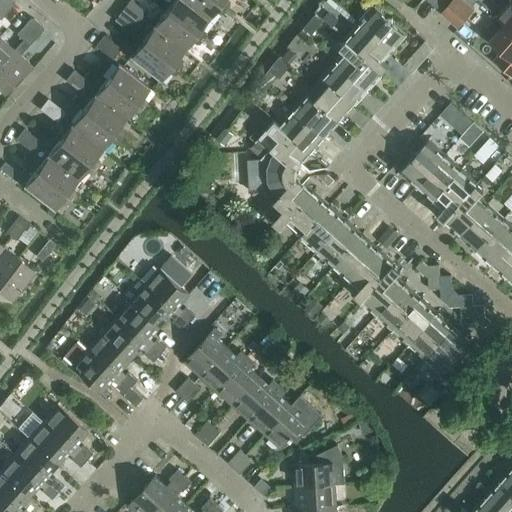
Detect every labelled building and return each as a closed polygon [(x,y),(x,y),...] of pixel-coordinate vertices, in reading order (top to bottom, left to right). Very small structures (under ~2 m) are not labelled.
[(12,0),(5,0),(0,6),(0,19),(13,4),(13,1),(12,0)] [(122,10),(130,17),(138,7),(130,0),(122,10)] [(181,0),(173,0),(172,1),(164,11),(202,40),(205,36),(205,33),(199,29),(206,19),(181,0)] [(212,0),(181,0),(206,19),(214,10),(219,14),(222,14),(226,10),(212,0)] [(212,0),(226,10),(229,6),(228,3),(225,0),(212,0)] [(444,0),(427,0),(436,9),(444,0)] [(452,0),(441,13),(450,20),(466,2),(462,0),(452,0)] [(496,17),(504,24),(511,30),(511,1),(511,0),(496,17)] [(466,2),(450,20),(458,28),(474,10),(466,2)] [(375,8),(360,24),(390,51),(405,35),(409,39),(410,38),(393,23),(392,18),(387,18),(371,3),(370,4),(375,8)] [(157,21),(138,7),(130,17),(149,31),(153,26),(157,21)] [(164,11),(157,21),(153,26),(183,50),(190,41),(195,45),(199,44),(202,40),(164,11)] [(313,14),(307,22),(316,29),(322,22),(313,14)] [(16,34),(22,40),(37,23),(33,19),(30,19),(16,34)] [(37,23),(22,40),(28,45),(42,30),(42,26),(37,23)] [(360,24),(346,40),(382,72),(388,65),(382,60),(390,51),(360,24)] [(489,41),(502,52),(511,60),(511,30),(504,24),(489,41)] [(153,26),(149,31),(141,41),(178,71),(181,67),(181,63),(176,59),(183,50),(153,26)] [(95,46),(103,52),(111,42),(103,36),(95,46)] [(0,37),(0,64),(14,49),(0,37)] [(346,53),(338,62),(368,89),(382,72),(346,40),(340,47),(346,53)] [(178,71),(141,41),(129,57),(159,81),(166,71),(172,75),(175,75),(178,71)] [(111,42),(103,52),(112,59),(120,49),(111,42)] [(425,42),(409,59),(418,67),(433,49),(425,42)] [(14,49),(0,64),(0,88),(3,91),(29,63),(14,49)] [(282,57),(283,58),(290,64),(296,56),(288,49),(282,57)] [(511,76),(511,60),(502,52),(494,61),(511,77),(511,76)] [(279,57),(268,69),(269,70),(278,77),(280,79),(290,67),(279,57)] [(418,67),(409,59),(403,66),(412,73),(418,67)] [(323,78),(353,105),(357,109),(358,108),(353,104),(368,89),(338,62),(324,78),(319,74),(323,78)] [(118,64),(106,80),(143,109),(146,105),(146,101),(140,97),(148,87),(118,64)] [(65,81),(73,87),(81,77),(73,70),(65,81)] [(269,70),(261,80),(270,88),(278,77),(269,70)] [(81,77),(73,87),(82,94),(90,83),(81,77)] [(314,88),(309,94),(339,121),(344,115),(348,119),(349,119),(344,115),(353,105),(323,78),(315,88),(310,84),(314,88)] [(106,80),(94,95),(124,118),(131,109),(137,113),(140,113),(143,109),(106,80)] [(309,94),(295,110),(325,137),(339,121),(309,94)] [(94,95),(82,110),(120,139),(123,135),(122,132),(117,127),(124,118),(94,95)] [(39,109),(48,116),(56,105),(47,99),(39,109)] [(450,103),(440,114),(447,120),(457,109),(450,102),(450,103)] [(56,105),(48,116),(56,122),(64,112),(56,105)] [(82,110),(70,125),(100,149),(108,139),(113,143),(116,143),(120,139),(82,110)] [(295,110),(281,126),(280,126),(310,153),(325,137),(295,110)] [(251,148),(262,157),(271,147),(296,170),(296,169),(310,153),(280,126),(281,126),(274,120),(249,148),(250,149),(251,148)] [(474,124),(468,131),(476,138),(482,131),(474,124)] [(70,125),(59,140),(96,169),(99,165),(99,162),(93,158),(100,149),(70,125)] [(224,128),(215,139),(224,146),(233,135),(224,128)] [(15,139),(23,146),(31,135),(23,129),(15,139)] [(31,135),(23,146),(32,152),(40,142),(31,135)] [(401,171),(417,186),(444,156),(428,141),(432,137),(431,136),(416,153),(412,154),(412,158),(396,175),(397,176),(401,171)] [(59,140),(47,155),(77,179),(84,170),(89,174),(93,173),(96,169),(59,140)] [(271,147),(262,157),(261,159),(262,191),(264,192),(274,202),(297,177),(296,170),(271,147)] [(47,155),(35,170),(72,200),(75,196),(75,192),(70,188),(77,179),(47,155)] [(444,156),(417,186),(433,200),(460,170),(444,156)] [(327,157),(316,169),(327,169),(327,168),(333,162),(327,157)] [(4,162),(0,167),(0,168),(16,181),(21,175),(4,162)] [(72,200),(35,170),(23,186),(53,210),(60,200),(66,204),(69,204),(72,200)] [(460,170),(433,200),(443,208),(437,214),(444,221),(476,185),(460,170)] [(328,175),(316,175),(329,186),(334,180),(328,175)] [(274,202),(264,192),(254,203),(253,202),(252,203),(280,229),(286,222),(312,192),(297,178),(297,177),(274,202)] [(476,185),(444,221),(460,235),(487,205),(478,197),(483,191),(476,185)] [(286,222),(301,236),(328,206),(312,192),(286,222)] [(328,206),(301,236),(301,237),(297,240),(298,241),(302,236),(318,251),(345,221),(329,207),(333,202),(332,202),(328,206)] [(487,205),(460,235),(476,249),(503,220),(487,205)] [(18,215),(12,224),(22,232),(28,223),(18,215)] [(511,227),(503,220),(476,249),(492,264),(511,241),(511,227)] [(345,221),(318,251),(334,265),(361,235),(345,221)] [(22,232),(12,224),(5,232),(15,240),(22,232)] [(390,228),(379,240),(383,243),(383,244),(394,231),(390,228)] [(394,231),(383,244),(387,247),(398,235),(394,231)] [(361,235),(334,265),(350,279),(377,250),(361,235)] [(48,239),(35,256),(41,260),(54,244),(48,239)] [(511,241),(492,264),(509,278),(511,274),(511,241)] [(3,245),(0,249),(0,280),(18,257),(3,245)] [(377,250),(350,279),(359,287),(354,294),(361,300),(393,264),(377,250)] [(18,257),(0,280),(0,292),(10,300),(34,270),(18,257)] [(428,278),(428,266),(422,261),(416,267),(428,278)] [(393,264),(361,300),(377,314),(404,285),(395,277),(400,270),(393,264)] [(439,265),(428,266),(428,278),(429,289),(440,289),(440,276),(439,265)] [(160,268),(145,284),(189,323),(195,316),(186,307),(183,310),(179,306),(190,294),(160,268)] [(451,275),(440,276),(440,289),(441,299),(445,303),(455,292),(452,288),(451,275)] [(145,284),(131,300),(160,327),(171,315),(175,319),(173,322),(183,330),(189,323),(145,284)] [(297,284),(292,290),(301,298),(306,292),(297,284)] [(404,285),(377,314),(393,329),(420,299),(404,285)] [(455,292),(445,303),(450,307),(461,307),(461,306),(473,306),(473,305),(473,294),(459,295),(455,292)] [(420,299),(393,329),(409,343),(436,314),(420,299)] [(131,300),(117,317),(160,355),(166,348),(157,340),(155,342),(150,338),(160,327),(131,300)] [(310,301),(303,308),(312,317),(319,309),(310,301)] [(461,306),(461,307),(461,317),(472,317),(471,317),(485,316),(484,305),(473,305),(473,306),(461,306)] [(321,313),(316,318),(325,326),(330,320),(321,313)] [(436,314),(409,343),(425,358),(452,328),(436,314)] [(471,317),(472,317),(484,328),(490,321),(485,316),(471,317)] [(117,317),(102,333),(132,359),(142,347),(146,351),(144,354),(154,362),(160,355),(117,317)] [(344,321),(339,326),(345,332),(350,326),(344,321)] [(184,361),(201,376),(227,347),(217,338),(222,334),(214,327),(184,361)] [(452,328),(425,358),(442,372),(438,377),(447,367),(452,371),(468,353),(464,349),(473,338),(472,338),(468,342),(452,328)] [(102,333),(88,349),(131,388),(138,381),(128,372),(126,375),(121,371),(132,359),(102,333)] [(131,388),(88,349),(79,341),(64,358),(102,392),(113,380),(118,384),(116,386),(125,394),(124,396),(136,407),(143,398),(131,388)] [(227,347),(201,376),(217,391),(247,357),(240,351),(236,355),(227,347)] [(247,357),(217,391),(233,405),(259,376),(250,367),(254,363),(247,357)] [(259,376),(233,405),(249,419),(279,385),(273,379),(269,384),(259,376)] [(176,391),(182,397),(195,383),(188,377),(176,391)] [(195,383),(182,397),(189,403),(201,389),(195,383)] [(279,385),(249,419),(265,434),(291,404),(282,396),(286,391),(279,385)] [(291,404),(265,434),(281,449),(312,415),(305,408),(301,413),(291,404)] [(57,405),(42,421),(86,460),(92,454),(82,445),(80,447),(75,443),(86,431),(57,405)] [(195,434),(202,440),(214,426),(208,420),(195,434)] [(42,421),(28,438),(57,464),(68,452),(72,456),(70,459),(80,467),(86,460),(42,421)] [(214,426),(202,440),(208,446),(221,432),(214,426)] [(28,438),(13,454),(57,493),(63,485),(54,477),(51,479),(47,475),(57,464),(28,438)] [(294,472),(295,486),(335,484),(334,484),(344,483),(343,456),(337,444),(316,455),(316,456),(317,463),(289,464),(290,472),(294,472)] [(228,463),(234,469),(246,455),(240,449),(228,463)] [(13,454),(0,468),(0,470),(28,496),(39,485),(43,489),(41,491),(51,500),(57,493),(13,454)] [(246,455),(234,469),(240,474),(253,460),(246,455)] [(511,468),(501,481),(511,491),(511,468)] [(0,470),(0,499),(14,511),(27,511),(25,509),(23,511),(18,508),(28,496),(0,470)] [(129,505),(137,511),(152,511),(184,476),(178,470),(169,479),(171,481),(167,486),(155,475),(129,505)] [(184,476),(152,511),(181,511),(188,504),(176,494),(180,490),(183,492),(191,482),(184,476)] [(261,478),(254,487),(265,496),(272,488),(261,478)] [(511,511),(511,491),(501,481),(486,497),(502,511),(511,511)] [(291,501),(292,508),(336,506),(335,484),(295,486),(296,501),(291,501)] [(502,511),(486,497),(472,511),(502,511)] [(196,511),(188,504),(181,511),(210,511),(217,505),(210,498),(201,508),(204,510),(201,511),(196,511)] [(14,511),(0,499),(0,511),(14,511)]
